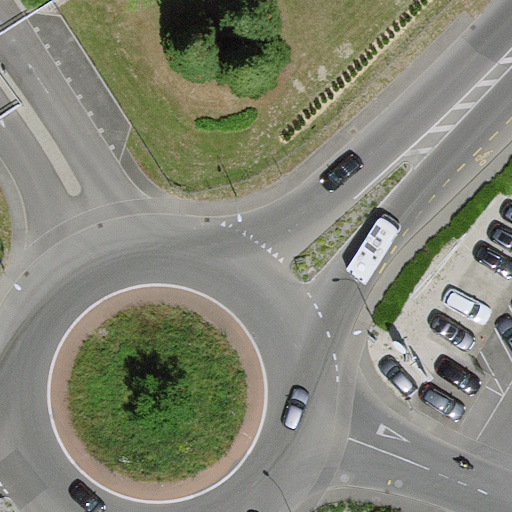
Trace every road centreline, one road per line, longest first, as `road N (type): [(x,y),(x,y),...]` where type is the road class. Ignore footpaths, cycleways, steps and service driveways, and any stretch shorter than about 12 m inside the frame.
road 1 (primary): [(305,369),(380,237),(493,80)]
road 2 (primary): [(493,80),(381,150),(266,243),(223,262)]
road 3 (primary): [(223,262),(147,250),(101,262),(69,282),(32,329),(19,364),(17,409)]
road 4 (unclassified): [(305,419),(511,502)]
road 5 (primary): [(305,369),(283,315),(223,262)]
road 6 (primary): [(17,409),(36,468),(75,511)]
